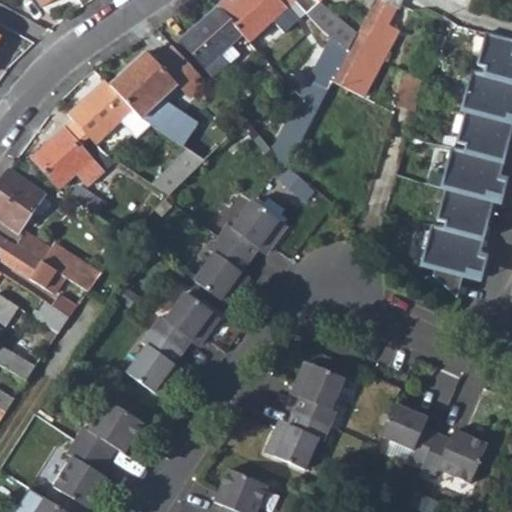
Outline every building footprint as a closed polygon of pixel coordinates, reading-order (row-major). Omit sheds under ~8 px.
[(231,0),(224,0),(217,6),(244,35),(250,42),(285,8),(278,0),(234,0),(233,1),(231,0)] [(348,52),(332,83),(341,87),(347,91),(363,98),(397,32),(384,25),(395,5),(399,8),(401,0),(375,0),(373,5),(357,34),(348,52)] [(217,6),(180,40),(212,77),(226,63),(220,56),(244,35),(217,6)] [(339,20),(327,36),(331,39),(348,52),(357,34),(339,20)] [(511,39),(486,32),(476,69),(486,73),(484,78),(511,85),(511,39)] [(331,39),(310,80),(329,90),(332,83),(348,52),(331,39)] [(147,53),(110,86),(132,111),(140,120),(187,151),(202,130),(161,101),(177,86),(147,53)] [(402,74),(392,105),(414,112),(423,81),(402,74)] [(471,75),(463,106),(477,110),(475,117),(511,127),(511,124),(511,85),(484,78),(471,75)] [(105,81),(68,115),(73,121),(94,145),(132,111),(110,86),(105,81)] [(316,114),(313,121),(328,129),(345,96),(338,93),(341,87),(332,83),(329,90),(316,114)] [(341,87),(338,93),(345,96),(347,91),(341,87)] [(297,106),(277,145),(290,164),(313,121),(316,114),(297,106)] [(463,106),(461,113),(466,115),(475,117),(477,110),(463,106)] [(466,115),(457,148),(467,150),(465,158),(501,167),(511,127),(475,117),(466,115)] [(73,121),(32,158),(58,187),(75,172),(88,160),(89,159),(86,154),(94,145),(73,121)] [(277,145),(268,148),(283,169),(290,164),(277,145)] [(187,151),(167,172),(181,186),(204,163),(187,151)] [(452,154),(443,187),(457,191),(456,197),(492,206),(497,183),(501,167),(465,158),(452,154)] [(88,160),(75,172),(82,178),(94,167),(88,160)] [(0,181),(0,235),(63,276),(88,291),(100,275),(53,245),(51,247),(20,229),(35,206),(42,197),(43,195),(8,170),(0,181)] [(292,176),(282,187),(297,200),(307,189),(292,176)] [(497,183),(492,206),(500,208),(506,186),(497,183)] [(78,187),(71,197),(85,207),(92,197),(78,187)] [(443,187),(442,194),(446,195),(456,197),(457,191),(443,187)] [(446,195),(438,225),(448,228),(446,235),(482,245),(492,206),(456,197),(446,195)] [(42,197),(35,206),(45,211),(50,204),(42,197)] [(223,221),(213,235),(246,259),(260,241),(268,247),(283,225),(248,199),(229,225),(223,221)] [(433,231),(424,263),(439,266),(437,274),(448,277),(473,283),(477,264),(482,245),(446,235),(433,231)] [(209,253),(188,278),(225,305),(241,281),(234,276),(246,259),(213,235),(203,248),(209,253)] [(0,236),(0,259),(53,292),(63,276),(0,236)] [(424,263),(422,270),(437,274),(439,266),(424,263)] [(477,264),(473,283),(481,285),(486,266),(477,264)] [(448,277),(444,291),(466,308),(473,283),(448,277)] [(155,314),(146,327),(179,351),(192,334),(200,340),(218,315),(182,289),(161,317),(155,314)] [(0,321),(7,325),(18,308),(0,296),(0,321)] [(58,296),(51,307),(69,319),(77,308),(58,296)] [(44,302),(34,318),(58,334),(69,319),(51,307),(44,302)] [(142,344),(122,371),(158,397),(175,372),(167,367),(179,351),(146,327),(136,340),(142,344)] [(1,347),(0,349),(0,365),(25,381),(35,367),(1,347)] [(303,361),(291,386),(302,390),(293,412),(331,429),(337,414),(330,411),(345,379),(303,361)] [(0,390),(0,406),(6,411),(14,399),(0,390)] [(78,422),(69,436),(103,458),(114,442),(124,448),(140,421),(103,397),(85,427),(78,422)] [(395,404),(381,435),(408,446),(402,456),(424,463),(436,435),(418,428),(424,416),(395,404)] [(273,427),(262,452),(305,471),(317,440),(325,443),(331,429),(293,412),(285,432),(273,427)] [(424,463),(421,469),(434,476),(437,468),(468,482),(486,444),(456,430),(450,442),(436,435),(424,463)] [(66,454),(48,482),(85,507),(101,484),(90,477),(103,458),(69,436),(60,450),(66,454)] [(228,470),(213,501),(223,506),(220,511),(257,511),(268,488),(228,470)] [(64,511),(45,499),(36,511),(64,511)]
